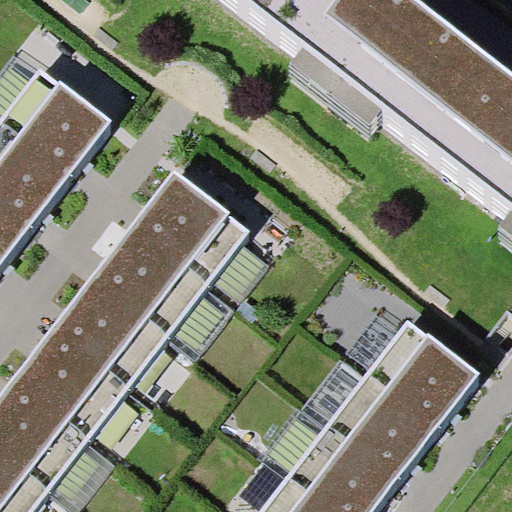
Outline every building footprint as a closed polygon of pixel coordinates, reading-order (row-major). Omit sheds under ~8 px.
[(333,0),(245,0),(301,43),(333,0)] [(511,72),(417,0),(333,0),(301,43),(304,45),(383,107),(511,205),(511,72)] [(383,107),(304,45),(291,62),(369,124),(383,107)] [(59,81),(40,66),(0,118),(0,122),(68,174),(111,118),(60,79),(59,81)] [(0,203),(29,225),(68,174),(0,122),(0,203)] [(230,211),(173,168),(129,225),(208,285),(249,232),(227,215),(230,211)] [(0,263),(29,225),(0,203),(0,263)] [(511,234),(511,209),(500,225),(511,234)] [(89,278),(168,338),(208,285),(129,225),(89,278)] [(50,329),(129,389),(168,338),(89,278),(50,329)] [(366,371),(438,425),(479,372),(429,333),(427,334),(406,318),(366,371)] [(11,380),(89,440),(129,389),(50,329),(11,380)] [(399,477),(438,425),(366,371),(326,423),(399,477)] [(0,394),(0,451),(51,490),(89,440),(11,380),(0,394)] [(337,511),(371,511),(399,477),(326,423),(288,474),(337,511)] [(0,511),(34,511),(51,490),(0,451),(0,511)] [(337,511),(288,474),(259,511),(337,511)]
